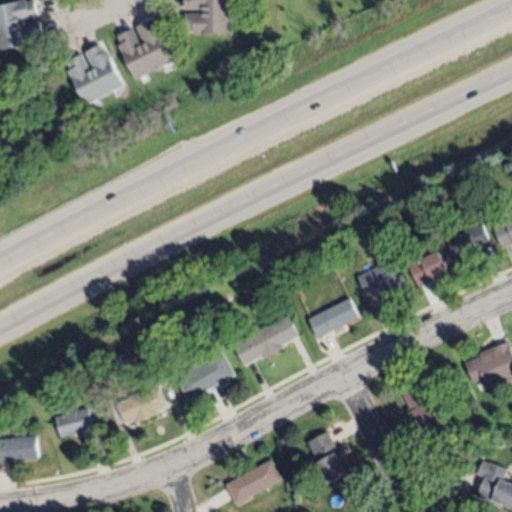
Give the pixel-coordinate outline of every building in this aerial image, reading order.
[(0,3),(15,0),(25,0),(26,2),(35,0),(39,16),(24,19),(25,23),(39,20),(43,35),(36,37),(37,40),(0,48),(0,3)] [(230,0),(230,32),(194,32),(194,29),(185,29),(185,13),(204,13),(204,8),(185,9),(185,0),(230,0)] [(118,44),(120,43),(117,35),(133,27),(142,45),(146,43),(137,26),(154,18),(157,25),(159,24),(176,59),(136,79),(118,44)] [(124,83),(85,103),(68,69),(70,68),(66,60),(82,52),(90,68),(95,66),(87,50),(101,43),(104,50),(107,48),(124,83)] [(0,152),(12,153),(12,128),(0,128),(0,152)] [(396,201),(401,199),(404,207),(399,209),(396,201)] [(511,219),(511,242),(501,248),(493,230),(506,224),(505,222),(511,219)] [(446,241),(457,237),(456,235),(472,228),(470,223),(476,221),(478,225),(482,223),(490,241),(469,250),(474,261),(457,268),(446,241)] [(419,288),(408,264),(436,251),(447,275),(419,288)] [(388,262),(396,278),(402,275),(409,290),(393,299),(386,287),(367,296),(357,277),(388,262)] [(318,339),(309,320),(350,299),(359,317),(318,339)] [(288,316),(299,337),(282,347),(283,349),(263,360),(262,357),(244,366),(233,346),(288,316)] [(511,351),(511,379),(489,388),(486,380),(474,385),(466,361),(478,357),(477,353),(508,341),(511,351)] [(119,380),(111,359),(129,352),(137,373),(119,380)] [(188,401),(177,380),(223,354),(235,375),(188,401)] [(91,366),(89,358),(96,356),(98,364),(91,366)] [(61,374),(56,364),(66,358),(72,369),(61,374)] [(445,433),(426,441),(419,429),(418,430),(406,410),(409,408),(402,393),(420,383),(445,433)] [(156,387),(164,407),(155,412),(157,414),(136,423),(136,421),(126,425),(116,404),(156,387)] [(88,409),(92,420),(94,426),(99,425),(104,442),(86,447),(82,433),(61,439),(55,418),(88,409)] [(307,443),(328,432),(343,460),(341,460),(348,473),(327,485),(316,464),(318,462),(307,443)] [(0,440),(36,436),(38,458),(0,462),(0,440)] [(236,504),(225,484),(271,460),(282,479),(236,504)] [(476,498),(485,478),(477,474),(483,462),(490,465),(490,462),(508,470),(503,480),(511,484),(511,508),(505,505),(503,510),(476,498)]
